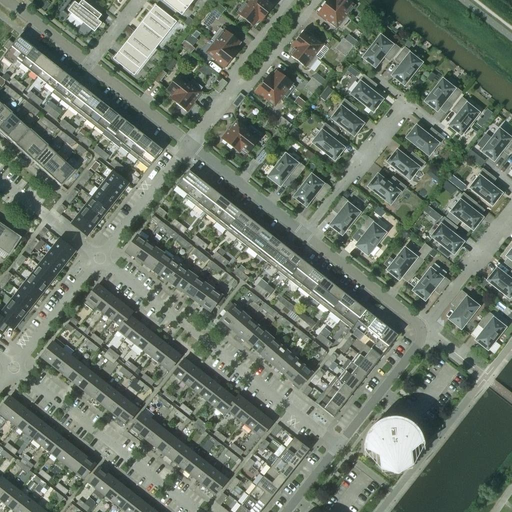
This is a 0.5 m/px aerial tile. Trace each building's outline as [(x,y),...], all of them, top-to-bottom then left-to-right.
[(99,14),(103,9),(91,0),(85,0),(84,2),(82,0),(78,5),(74,2),(67,11),(82,23),(78,29),(86,36),(91,30),(92,30),(94,32),(101,23),(97,21),(101,16),(99,14)] [(164,0),(181,13),(190,0),(164,0)] [(274,6),(266,0),(248,0),(246,3),(265,17),(274,6)] [(354,5),(347,0),(327,0),(326,2),(329,4),(345,16),(354,5)] [(225,10),(215,2),(211,7),(221,15),(225,10)] [(345,16),(329,4),(326,2),(317,14),(326,21),(327,20),(336,28),(337,26),(341,29),(348,19),(345,16)] [(265,17),(246,3),(237,14),(252,27),(257,20),(260,23),(265,17)] [(221,15),(211,7),(207,12),(217,20),(221,15)] [(173,23),(155,8),(135,33),(153,48),(173,23)] [(235,49),(240,42),(224,30),(223,32),(220,29),(211,39),(215,42),(234,57),(238,51),(235,49)] [(322,45),(313,38),(314,37),(304,29),(295,41),(314,56),(322,45)] [(133,73),(153,48),(135,33),(115,58),(133,73)] [(20,64),(33,48),(29,45),(24,41),(18,37),(13,44),(8,40),(3,47),(8,51),(2,58),(12,65),(16,61),(20,64)] [(398,49),(392,44),(390,45),(380,37),(363,58),(374,67),(382,56),(389,61),(398,49)] [(353,47),(343,39),(339,44),(349,52),(353,47)] [(194,49),(184,41),(180,46),(190,54),(194,49)] [(314,56),(295,41),(291,47),(294,49),(289,55),(304,68),(306,66),(309,69),(317,58),(314,56)] [(215,42),(206,53),(216,60),(215,61),(225,68),(234,57),(215,42)] [(349,52),(339,44),(335,49),(345,57),(349,52)] [(29,71),(42,53),(38,50),(36,51),(33,48),(20,64),(29,71)] [(403,85),(420,63),(410,55),(411,54),(404,48),(394,61),(400,66),(392,76),(403,85)] [(37,77),(50,62),(46,59),(47,57),(42,53),(29,71),(37,77)] [(46,84),(59,67),(55,63),(53,65),(50,62),(37,77),(46,84)] [(54,91),(67,75),(63,72),(64,71),(59,67),(46,84),(54,90),(54,91)] [(158,84),(166,74),(161,70),(153,80),(158,84)] [(292,84),(277,71),(272,78),(268,75),(264,80),(283,95),(292,84)] [(60,100),(76,80),(71,76),(70,78),(67,75),(54,91),(54,90),(52,93),(60,100)] [(189,84),(178,75),(165,90),(172,95),(169,99),(174,103),(189,84)] [(381,100),(371,92),(375,86),(363,76),(358,83),(359,84),(351,94),(372,111),(381,100)] [(19,83),(13,78),(9,83),(15,88),(19,83)] [(322,86),(312,78),(308,83),(318,91),(322,86)] [(218,94),(227,83),(221,79),(213,90),(218,94)] [(69,107),(84,88),(80,85),(81,84),(76,80),(60,100),(69,107)] [(283,95),(264,80),(255,92),(264,100),(265,99),(274,106),(283,95)] [(193,102),(200,93),(199,92),(202,88),(192,81),(189,84),(174,103),(186,112),(194,103),(193,102)] [(451,105),(460,93),(454,87),(452,89),(442,81),(425,102),(436,111),(444,100),(451,105)] [(25,88),(19,83),(15,88),(22,93),(25,88)] [(318,91),(308,83),(304,88),(314,96),(318,91)] [(10,96),(13,92),(7,87),(4,91),(10,96)] [(77,114),(93,94),(88,90),(87,91),(84,88),(69,107),(77,114)] [(16,101),(20,97),(13,92),(10,96),(16,101)] [(36,97),(30,92),(26,96),(32,101),(36,97)] [(86,120),(100,102),(97,99),(98,97),(93,94),(77,114),(86,120)] [(237,108),(245,98),(240,94),(232,104),(237,108)] [(42,102),(36,97),(32,101),(39,106),(42,102)] [(477,114),(467,105),(468,104),(461,98),(451,111),(458,116),(449,126),(460,135),(477,114)] [(351,116),(356,110),(344,100),(339,107),(340,108),(332,119),(353,135),(362,124),(351,116)] [(29,111),(32,107),(26,102),(22,106),(29,111)] [(94,127),(110,107),(105,103),(104,105),(100,102),(86,120),(94,127)] [(0,126),(11,114),(12,114),(14,112),(4,103),(2,105),(2,106),(0,108),(0,126)] [(53,110),(46,105),(43,110),(49,115),(53,110)] [(39,112),(32,107),(29,111),(35,116),(39,112)] [(105,131),(117,115),(114,112),(115,111),(110,107),(94,127),(103,134),(105,131)] [(59,115),(53,110),(49,115),(56,120),(59,115)] [(0,133),(5,138),(20,122),(12,114),(11,114),(0,126),(0,130),(1,131),(0,132),(0,133)] [(114,138),(127,120),(122,116),(121,118),(117,115),(105,131),(114,138)] [(291,125),(281,117),(277,122),(287,130),(291,125)] [(47,128),(50,123),(44,118),(40,123),(47,128)] [(69,125),(62,120),(59,124),(65,129),(69,125)] [(120,147),(134,129),(131,126),(132,124),(127,120),(114,138),(110,141),(119,148),(120,147)] [(248,130),(247,130),(237,121),(229,131),(228,130),(221,139),(233,149),(248,130)] [(16,145),(29,130),(20,122),(5,138),(11,144),(13,142),(16,145)] [(57,128),(50,123),(47,128),(53,133),(57,128)] [(75,130),(69,125),(65,129),(71,134),(75,130)] [(332,141),(337,134),(325,125),(319,132),(321,133),(313,143),(334,160),(334,159),(336,160),(338,160),(339,158),(339,156),(338,154),(343,149),(332,141)] [(247,155),(259,139),(258,138),(261,135),(250,126),(247,130),(248,130),(233,149),(238,153),(241,150),(247,155)] [(438,146),(443,139),(431,129),(426,135),(415,127),(407,138),(428,155),(436,145),(438,146)] [(128,154),(144,134),(139,130),(138,131),(134,129),(120,147),(128,154)] [(23,155),(38,138),(29,130),(16,145),(19,148),(17,149),(23,155)] [(507,155),(511,149),(511,138),(510,137),(509,139),(499,131),(482,152),(493,160),(501,150),(507,155)] [(69,138),(63,133),(59,137),(65,142),(69,138)] [(86,138),(79,133),(76,138),(82,143),(86,138)] [(137,160),(151,142),(148,139),(149,137),(144,134),(128,154),(137,160)] [(34,161),(47,146),(38,138),(23,155),(29,160),(31,159),(34,161)] [(75,143),(69,138),(65,142),(72,148),(75,143)] [(92,143),(86,138),(82,143),(88,148),(92,143)] [(148,169),(162,150),(151,142),(137,160),(148,169)] [(85,151),(78,145),(75,150),(82,155),(85,151)] [(41,171),(56,154),(47,146),(34,161),(37,164),(35,165),(41,171)] [(99,156),(103,151),(96,146),(93,151),(99,156)] [(260,165),(268,155),(263,150),(255,161),(260,165)] [(105,161),(109,157),(103,151),(99,156),(105,161)] [(419,170),(424,163),(412,154),(407,160),(396,152),(388,163),(409,179),(417,169),(419,170)] [(51,177),(65,163),(56,154),(41,171),(47,176),(49,175),(51,177)] [(294,180),(303,168),(296,163),(295,164),(285,156),(268,177),(279,185),(288,175),(294,180)] [(116,169),(119,165),(113,160),(110,164),(116,169)] [(94,172),(100,165),(95,162),(90,169),(94,172)] [(61,186),(74,171),(65,163),(51,177),(54,180),(53,181),(59,187),(60,185),(61,186)] [(122,174),(126,170),(119,165),(116,169),(122,174)] [(500,194),(490,186),(495,180),(482,170),(477,177),(479,178),(470,189),(491,205),(500,194)] [(87,181),(92,174),(88,171),(83,177),(87,181)] [(184,198),(199,179),(188,171),(173,190),(183,198),(184,198)] [(128,184),(112,172),(105,181),(121,193),(128,184)] [(135,185),(139,180),(132,175),(128,179),(135,185)] [(320,200),(329,188),(323,183),(321,184),(311,176),(294,197),(305,206),(313,196),(320,200)] [(399,195),(405,188),(392,178),(387,184),(377,176),(368,187),(389,203),(398,193),(399,195)] [(82,187),(87,181),(83,177),(78,184),(82,187)] [(195,206),(211,186),(203,180),(202,182),(199,179),(184,198),(195,206)] [(121,193),(105,181),(98,189),(114,202),(121,193)] [(205,214),(220,196),(217,193),(218,192),(211,186),(195,206),(205,214)] [(74,198),(79,191),(74,188),(69,194),(74,198)] [(114,202),(98,189),(92,198),(107,210),(114,202)] [(69,204),(74,198),(69,194),(64,200),(69,204)] [(471,210),(475,204),(463,194),(458,201),(459,202),(451,213),(472,229),(481,218),(471,210)] [(215,223),(231,202),(224,197),(223,198),(220,196),(205,214),(215,223)] [(107,210),(92,198),(85,206),(101,219),(107,210)] [(341,234),(358,213),(348,205),(349,204),(342,198),(332,210),(338,215),(330,226),(341,234)] [(226,231),(240,212),(237,210),(238,208),(231,202),(215,223),(226,231)] [(60,215),(66,208),(61,205),(56,212),(60,215)] [(101,219),(85,206),(78,215),(94,227),(101,219)] [(166,213),(159,208),(155,212),(162,218),(166,213)] [(236,239),(252,219),(245,213),(244,215),(240,212),(226,231),(236,239)] [(94,227),(78,215),(71,224),(87,236),(94,227)] [(160,221),(153,216),(149,220),(156,226),(160,221)] [(384,233),(374,225),(375,224),(368,218),(358,230),(364,236),(356,246),(367,255),(384,233)] [(247,247),(261,228),(258,226),(259,224),(252,219),(236,239),(247,247)] [(451,234),(456,228),(444,219),(438,225),(440,227),(432,237),(453,254),(462,243),(451,234)] [(177,229),(180,225),(174,220),(170,224),(177,229)] [(0,244),(9,231),(6,229),(7,227),(0,223),(0,222),(0,244)] [(169,229),(163,224),(159,228),(166,233),(169,229)] [(187,230),(180,225),(177,229),(183,234),(187,230)] [(42,238),(48,231),(43,227),(38,234),(42,238)] [(257,255),(273,235),(266,229),(264,231),(261,228),(247,247),(257,255)] [(176,234),(169,229),(166,233),(172,238),(176,234)] [(0,249),(8,255),(19,238),(20,236),(13,232),(12,233),(9,231),(0,244),(0,249)] [(267,263),(282,245),(279,242),(280,241),(273,235),(257,255),(267,263)] [(134,258),(146,242),(145,241),(137,236),(124,253),(130,258),(131,256),(134,258)] [(182,246),(185,241),(179,236),(175,241),(182,246)] [(197,245),(201,241),(195,236),(191,240),(197,245)] [(34,248),(39,242),(35,238),(29,245),(34,248)] [(143,264),(154,248),(155,248),(157,245),(147,238),(145,241),(146,242),(134,258),(143,264)] [(74,252),(59,239),(52,249),(67,261),(74,252)] [(188,251),(192,246),(185,241),(182,246),(188,251)] [(207,246),(201,241),(197,245),(204,251),(207,246)] [(29,255),(34,248),(29,245),(24,251),(29,255)] [(278,272),(294,251),(286,246),(285,247),(282,245),(267,263),(278,272)] [(151,270),(163,254),(155,248),(154,248),(143,264),(151,270)] [(67,261),(52,249),(45,257),(61,269),(67,261)] [(198,259),(201,254),(195,249),(191,254),(198,259)] [(413,274),(423,261),(416,256),(415,258),(404,249),(387,271),(398,279),(407,269),(413,274)] [(288,280),(303,261),(299,259),(301,257),(294,251),(278,272),(288,280)] [(218,262),(222,257),(215,252),(212,257),(218,262)] [(159,276),(171,260),(163,254),(151,270),(159,276)] [(204,264),(208,259),(201,254),(198,259),(204,264)] [(21,265),(26,259),(21,255),(16,262),(21,265)] [(61,269),(45,257),(38,265),(54,278),(61,269)] [(228,262),(222,257),(218,262),(224,267),(228,262)] [(168,282),(179,266),(171,260),(159,276),(168,282)] [(298,288),(314,268),(307,262),(306,264),(303,261),(288,280),(298,288)] [(16,272),(21,265),(16,262),(11,268),(16,272)] [(214,271),(217,267),(211,262),(207,266),(214,271)] [(54,278),(38,265),(32,274),(47,286),(54,278)] [(448,282),(442,277),(445,273),(434,265),(413,291),(424,300),(432,289),(439,294),(448,282)] [(176,288),(188,272),(179,266),(168,282),(176,288)] [(224,272),(217,267),(214,271),(220,276),(224,272)] [(309,296),(323,278),(320,275),(321,273),(314,268),(298,288),(309,296)] [(242,274),(236,269),(232,273),(239,278),(242,274)] [(511,272),(507,278),(496,270),(492,276),(490,275),(488,276),(487,277),(487,279),(488,281),(509,298),(511,293),(511,272)] [(7,282),(12,276),(8,272),(3,279),(7,282)] [(184,294),(196,278),(188,272),(176,288),(184,294)] [(232,278),(225,273),(222,278),(229,283),(232,278)] [(47,286),(32,274),(25,282),(41,295),(47,286)] [(245,283),(249,279),(242,274),(239,278),(245,283)] [(192,300),(204,283),(196,278),(184,294),(192,300)] [(319,304),(335,284),(328,278),(327,280),(323,278),(309,296),(319,304)] [(41,295),(25,282),(18,291),(34,303),(41,295)] [(201,306),(212,289),(204,283),(192,300),(201,306)] [(329,312),(344,294),(341,291),(342,290),(335,284),(319,304),(329,312)] [(95,307),(107,292),(98,285),(95,288),(95,289),(83,304),(92,311),(96,307),(95,307)] [(259,294),(263,290),(257,285),(253,289),(259,294)] [(215,287),(212,289),(201,306),(210,312),(215,304),(219,307),(224,299),(221,296),(223,293),(215,287)] [(266,300),(269,295),(263,290),(259,294),(266,300)] [(34,303),(18,291),(11,300),(27,312),(34,303)] [(255,296),(248,291),(245,296),(251,301),(255,296)] [(104,314),(115,299),(107,292),(95,307),(96,307),(104,314)] [(460,328),(477,307),(467,299),(468,297),(461,292),(451,304),(458,309),(449,319),(455,324),(454,326),(455,328),(456,329),(458,329),(460,328)] [(340,321),(356,300),(348,295),(347,296),(344,294),(329,312),(340,321)] [(261,301),(260,300),(255,296),(251,301),(257,306),(261,301)] [(112,320),(124,306),(115,299),(104,314),(112,320)] [(27,312),(11,300),(5,308),(20,320),(27,312)] [(357,321),(365,310),(362,308),(363,306),(356,300),(340,321),(351,329),(357,321)] [(280,311),(284,306),(278,301),(274,306),(280,311)] [(221,321),(229,328),(242,313),(245,310),(236,303),(233,306),(230,303),(223,311),(227,314),(221,321)] [(271,309),(264,304),(261,308),(267,313),(271,309)] [(129,317),(132,313),(124,306),(112,320),(120,327),(121,327),(129,316),(129,317)] [(290,311),(284,306),(280,311),(287,316),(290,311)] [(20,320),(5,308),(0,313),(0,318),(14,329),(20,320)] [(277,314),(271,309),(267,313),(273,318),(277,314)] [(379,338),(387,328),(376,319),(377,317),(369,311),(368,313),(365,310),(357,321),(379,338)] [(236,334),(249,319),(242,313),(229,328),(236,334)] [(504,328),(493,320),(495,318),(488,313),(478,325),(484,330),(476,341),(487,349),(504,328)] [(138,323),(129,317),(129,316),(121,327),(120,327),(117,330),(126,337),(138,323)] [(287,321),(280,316),(277,321),(283,326),(287,321)] [(75,326),(78,322),(72,317),(69,322),(75,326)] [(244,341),(260,323),(252,317),(249,319),(236,334),(244,341)] [(14,329),(0,318),(0,332),(2,334),(9,326),(13,330),(14,329)] [(305,323),(298,318),(295,322),(301,327),(305,323)] [(293,326),(287,321),(283,326),(290,331),(293,326)] [(135,344),(146,330),(138,323),(126,337),(135,344)] [(252,348),(265,333),(268,330),(260,323),(244,341),(252,348)] [(311,328),(305,323),(301,327),(307,332),(311,328)] [(73,329),(67,324),(64,328),(70,333),(73,329)] [(86,329),(81,324),(78,329),(83,333),(86,329)] [(388,347),(397,336),(387,328),(379,338),(370,349),(369,350),(380,358),(382,355),(384,356),(390,348),(388,347)] [(303,334),(296,329),(293,334),(299,339),(303,334)] [(143,351),(155,336),(146,330),(135,344),(143,351)] [(81,335),(76,331),(73,335),(78,339),(81,335)] [(260,354),(273,339),(265,333),(252,348),(260,354)] [(98,338),(93,334),(90,338),(95,342),(98,338)] [(306,344),(309,339),(303,334),(299,339),(306,344)] [(325,339),(319,334),(315,339),(322,344),(325,339)] [(151,358),(163,343),(155,336),(143,351),(151,358)] [(349,347),(354,341),(349,337),(344,344),(349,347)] [(100,346),(103,342),(98,338),(95,342),(100,346)] [(50,364),(61,350),(62,350),(65,346),(55,339),(41,357),(50,364)] [(267,361),(280,346),(273,339),(260,354),(267,361)] [(332,344),(325,339),(322,344),(328,349),(332,344)] [(93,344),(88,340),(85,344),(90,348),(93,344)] [(315,351),(319,347),(312,342),(309,346),(315,351)] [(160,364),(171,350),(163,343),(151,358),(160,364)] [(344,354),(349,347),(344,344),(339,350),(344,354)] [(380,358),(369,350),(370,349),(365,345),(358,354),(373,366),(380,358)] [(275,368),(288,353),(280,346),(267,361),(275,368)] [(325,352),(319,347),(315,351),(321,356),(325,352)] [(114,352),(109,348),(106,352),(111,357),(114,352)] [(58,371),(70,357),(62,350),(61,350),(50,364),(58,371)] [(169,371),(180,357),(171,350),(160,364),(169,371)] [(111,357),(106,352),(103,357),(108,361),(111,357)] [(119,356),(114,352),(111,357),(116,361),(119,356)] [(333,362),(338,356),(334,352),(329,359),(333,362)] [(283,375),(296,359),(288,353),(275,368),(283,375)] [(373,366),(358,354),(351,362),(367,375),(373,366)] [(67,378),(78,363),(70,357),(58,371),(67,378)] [(116,361),(111,357),(108,361),(113,365),(116,361)] [(181,381),(193,366),(184,359),(172,374),(181,381)] [(290,381),(304,366),(296,359),(283,375),(290,381)] [(328,369),(333,362),(329,359),(324,365),(328,369)] [(132,365),(127,361),(124,365),(129,369),(132,365)] [(367,375),(351,362),(344,371),(360,383),(367,375)] [(75,384),(87,370),(78,363),(67,378),(75,384)] [(134,373),(137,369),(132,365),(129,369),(134,373)] [(190,388),(201,373),(193,366),(181,381),(190,388)] [(297,390),(312,373),(304,366),(290,381),(293,383),(292,385),(297,390)] [(124,375),(127,371),(122,367),(119,371),(124,375)] [(320,379),(325,373),(320,369),(315,376),(320,379)] [(84,391),(95,377),(87,370),(75,384),(84,391)] [(132,375),(127,371),(124,375),(129,379),(132,375)] [(353,392),(360,383),(344,371),(338,379),(337,379),(353,392)] [(198,394),(210,380),(201,373),(190,388),(198,394)] [(149,378),(144,374),(141,378),(146,382),(149,378)] [(315,386),(320,379),(315,376),(310,382),(315,386)] [(92,398),(104,383),(95,377),(84,391),(92,398)] [(353,392),(337,379),(338,379),(335,377),(328,386),(347,400),(353,392)] [(154,382),(149,378),(146,382),(151,386),(154,382)] [(141,389),(144,385),(139,380),(136,384),(141,389)] [(207,401),(218,386),(210,380),(198,394),(207,401)] [(101,405),(112,390),(104,383),(92,398),(101,405)] [(146,393),(149,388),(144,385),(141,389),(146,393)] [(215,408),(227,393),(218,386),(207,401),(215,408)] [(306,397),(312,390),(307,386),(301,393),(306,397)] [(347,400),(328,386),(321,395),(324,397),(324,396),(340,409),(347,400)] [(109,411),(121,397),(112,390),(101,405),(109,411)] [(170,395),(165,391),(162,395),(167,399),(170,395)] [(235,400),(234,399),(227,393),(215,408),(224,415),(227,411),(226,411),(235,400)] [(175,399),(170,395),(167,399),(172,403),(175,399)] [(333,418),(340,409),(324,396),(324,397),(321,395),(314,403),(333,418)] [(235,417),(246,403),(237,396),(234,399),(235,400),(226,411),(227,411),(235,417)] [(0,416),(5,421),(18,404),(9,397),(0,409),(0,416)] [(118,418),(129,403),(121,397),(109,411),(118,418)] [(165,401),(160,397),(157,401),(162,405),(165,401)] [(170,405),(165,401),(162,405),(167,409),(170,405)] [(126,425),(138,410),(129,403),(118,418),(126,425)] [(243,424),(255,409),(246,403),(235,417),(243,424)] [(15,426),(27,411),(18,404),(5,421),(6,421),(7,419),(15,426)] [(184,412),(187,408),(182,404),(179,408),(184,412)] [(192,412),(187,408),(184,412),(189,416),(192,412)] [(252,431),(263,416),(255,409),(243,424),(252,431)] [(179,419),(182,415),(177,410),(174,415),(179,419)] [(24,432),(35,418),(27,411),(15,426),(24,432)] [(139,435),(150,420),(141,413),(130,427),(139,435)] [(184,423),(187,419),(182,415),(179,419),(184,423)] [(261,438),(272,423),(263,416),(252,431),(261,438)] [(32,439),(44,425),(35,418),(24,432),(32,439)] [(417,429),(414,426),(411,423),(408,421),(405,420),(401,418),(398,418),(398,419),(382,420),(382,419),(379,421),(376,423),(373,425),(370,428),(368,431),(366,435),(365,439),(364,443),(363,447),(364,451),(377,450),(378,453),(380,469),(412,465),(411,462),(409,450),(410,446),(423,444),(423,440),(421,436),(419,432),(417,429)] [(203,423),(198,419),(195,423),(200,427),(203,423)] [(147,441),(159,427),(150,420),(139,435),(147,441)] [(200,427),(195,423),(192,427),(197,431),(200,427)] [(205,431),(208,427),(203,423),(200,427),(205,431)] [(274,437),(281,428),(277,424),(270,433),(274,437)] [(41,446),(52,431),(44,425),(32,439),(41,446)] [(156,448),(167,433),(159,427),(147,441),(156,448)] [(49,452),(61,438),(52,431),(41,446),(49,452)] [(218,439),(221,435),(216,431),(213,435),(218,439)] [(164,455),(176,440),(167,433),(156,448),(164,455)] [(223,443),(226,439),(221,435),(218,439),(223,443)] [(216,441),(211,437),(208,441),(213,445),(216,441)] [(308,448),(293,437),(285,448),(300,459),(309,448),(308,448)] [(58,459),(69,445),(61,438),(49,452),(58,459)] [(173,461),(184,447),(176,440),(164,455),(173,461)] [(266,448),(269,444),(264,440),(261,445),(266,448)] [(221,445),(216,441),(213,445),(218,449),(221,445)] [(9,451),(12,447),(7,443),(4,447),(9,451)] [(235,452),(238,448),(233,444),(230,448),(235,452)] [(66,466),(78,451),(69,445),(58,459),(66,466)] [(262,453),(266,448),(261,445),(257,449),(262,453)] [(14,455),(17,451),(12,447),(9,451),(14,455)] [(181,468),(193,453),(184,447),(173,461),(181,468)] [(240,456),(243,452),(238,448),(235,452),(240,456)] [(300,459),(285,448),(277,457),(293,469),(297,464),(298,465),(297,465),(298,465),(302,460),(300,459)] [(75,473),(86,458),(78,451),(66,466),(75,473)] [(230,459),(233,455),(228,451),(225,455),(230,459)] [(190,475),(201,460),(193,453),(181,468),(190,475)] [(9,462),(12,458),(7,454),(4,458),(9,462)] [(238,459),(233,455),(230,459),(235,463),(238,459)] [(293,469),(277,457),(270,467),(285,479),(286,478),(290,473),(290,474),(290,475),(294,470),(293,469)] [(25,466),(28,462),(23,458),(20,462),(25,466)] [(83,479),(95,465),(86,458),(75,473),(83,479)] [(254,463),(249,459),(246,463),(251,467),(254,463)] [(198,481),(210,467),(201,460),(190,475),(198,481)] [(22,470),(25,466),(20,462),(17,466),(22,470)] [(33,466),(28,462),(25,466),(30,470),(33,466)] [(251,467),(246,463),(242,468),(247,472),(251,467)] [(30,470),(25,466),(22,470),(27,474),(30,470)] [(96,489),(108,475),(98,467),(87,482),(96,489)] [(207,488),(218,473),(210,467),(198,481),(207,488)] [(285,479),(270,467),(263,476),(278,488),(282,483),(283,484),(287,479),(286,478),(285,479)] [(46,474),(41,470),(38,474),(43,478),(46,474)] [(215,495),(227,480),(218,473),(207,488),(215,495)] [(104,496),(116,481),(108,475),(96,489),(104,496)] [(38,484),(41,480),(36,476),(33,480),(38,484)] [(275,493),(279,489),(278,488),(263,476),(255,485),(271,497),(270,497),(274,492),(275,492),(275,493)] [(0,497),(10,485),(1,478),(0,479),(0,497)] [(239,482),(235,478),(231,482),(236,486),(239,482)] [(43,488),(46,484),(41,480),(38,484),(43,488)] [(113,503),(124,488),(116,481),(104,496),(113,503)] [(236,486),(231,482),(228,487),(232,490),(236,486)] [(63,487),(58,483),(55,487),(60,491),(63,487)] [(0,500),(7,506),(18,491),(10,485),(0,497),(0,500)] [(271,497),(255,485),(248,495),(263,507),(267,502),(268,502),(268,503),(272,498),(271,497)] [(68,491),(63,487),(60,491),(65,495),(68,491)] [(121,509),(133,495),(124,488),(113,503),(121,509)] [(58,494),(53,490),(50,494),(55,498),(58,494)] [(14,511),(15,511),(27,498),(18,491),(7,506),(14,511)] [(220,506),(227,497),(222,493),(215,502),(220,506)] [(63,498),(58,494),(55,498),(60,502),(63,498)] [(124,511),(133,511),(141,501),(133,495),(121,509),(124,511)] [(263,507),(248,495),(240,504),(250,511),(259,511),(260,511),(261,511),(260,511),(261,511),(265,508),(263,507)] [(29,511),(35,505),(27,498),(15,511),(29,511)] [(84,504),(79,500),(76,504),(81,508),(84,504)] [(146,511),(150,508),(141,501),(133,511),(146,511)]
